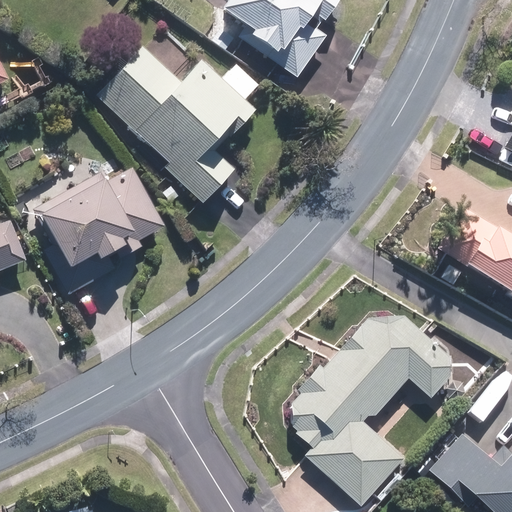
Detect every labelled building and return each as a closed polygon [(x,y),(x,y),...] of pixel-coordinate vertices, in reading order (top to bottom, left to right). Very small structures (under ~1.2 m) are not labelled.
[(229,0),(222,11),(242,26),(236,36),(296,78),(327,35),(317,28),(335,0),(229,0)] [(161,167),(200,203),(233,168),(216,152),(255,109),(244,99),(257,86),(234,64),(221,79),(200,60),(181,80),(141,43),(94,95),(166,161),(161,167)] [(139,240),(163,229),(134,169),(111,180),(97,151),(61,169),(67,182),(21,204),(66,297),(135,264),(130,254),(143,248),(139,240)] [(511,240),(463,209),(437,250),(511,298),(511,240)] [(0,275),(27,262),(7,221),(0,223),(0,275)] [(290,405),(291,428),(290,429),(309,447),(303,454),(359,507),(402,461),(364,425),(407,379),(429,400),(459,368),(399,312),(394,318),(363,317),(296,386),(301,394),(290,405)] [(465,505),(473,496),(489,511),(511,511),(511,454),(497,471),(483,458),(459,435),(427,470),(465,505)]
